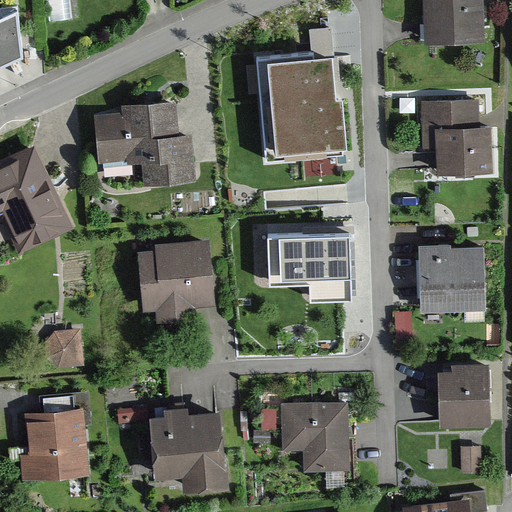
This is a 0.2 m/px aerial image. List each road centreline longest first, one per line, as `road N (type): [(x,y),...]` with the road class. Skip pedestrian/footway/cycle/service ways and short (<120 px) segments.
road 1 (residential): [(386,363),(368,0)]
road 2 (residential): [(0,119),(258,0)]
road 3 (residential): [(221,370),(386,363)]
